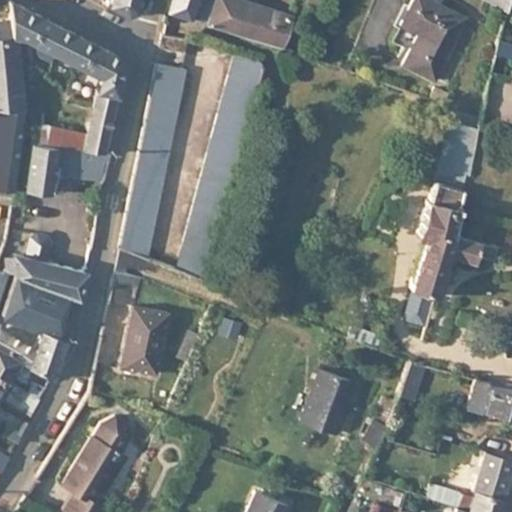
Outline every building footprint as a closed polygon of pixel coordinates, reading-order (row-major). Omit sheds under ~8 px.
[(25,38),(38,14),(26,8),(11,0),(8,0),(9,3),(10,19),(11,37),(15,37),(18,37),(22,36),(25,38)] [(106,0),(105,5),(126,16),(135,12),(137,0),(106,0)] [(168,0),(166,11),(185,17),(190,0),(168,0)] [(190,0),(185,17),(201,23),(208,0),(190,0)] [(208,0),(201,23),(257,40),(275,46),(285,16),(292,0),(281,0),(275,14),(233,0),(208,0)] [(429,0),(407,0),(397,22),(415,31),(399,62),(431,79),(462,17),(429,0)] [(484,0),(503,10),(505,11),(508,0),(484,0)] [(42,47),(55,23),(47,18),(38,14),(25,38),(34,43),(42,47)] [(0,111),(21,111),(15,37),(11,37),(10,19),(0,20),(0,111)] [(79,66),(93,42),(79,35),(55,23),(42,47),(53,53),(79,66)] [(187,38),(162,33),(159,47),(184,53),(187,38)] [(42,143),(102,150),(123,64),(119,55),(93,42),(79,66),(98,76),(85,134),(44,127),(42,143)] [(42,47),(34,43),(33,47),(33,52),(50,61),(51,56),(53,53),(42,47)] [(511,57),(511,45),(503,43),(502,48),(500,54),(511,57)] [(254,55),(236,51),(229,74),(259,83),(261,74),(263,69),(263,64),(261,62),(259,59),(257,57),(254,55)] [(184,69),(155,63),(153,77),(182,83),(184,69)] [(259,83),(229,74),(226,88),(255,96),(259,83)] [(182,83),(153,77),(150,90),(179,96),(182,83)] [(26,141),(31,141),(34,142),(34,125),(38,125),(37,88),(27,87),(27,92),(27,115),(26,141)] [(255,96),(226,88),(222,99),(252,107),(255,96)] [(179,96),(150,90),(148,100),(177,106),(179,96)] [(252,107),(222,99),(219,112),(248,121),(252,107)] [(177,106),(148,100),(145,114),(175,120),(177,106)] [(0,187),(10,189),(21,119),(19,119),(21,111),(0,111),(0,187)] [(215,124),(245,133),(248,121),(219,112),(215,124)] [(456,112),(453,121),(477,128),(477,118),(456,112)] [(142,127),(172,133),(175,120),(145,114),(142,127)] [(451,120),(434,178),(460,186),(464,173),(467,174),(477,128),(453,121),(451,120)] [(215,124),(212,138),(241,147),(245,133),(215,124)] [(142,127),(140,142),(169,148),(172,133),(142,127)] [(212,138),(208,151),(237,160),(241,147),(212,138)] [(34,142),(31,141),(25,186),(26,186),(49,189),(52,172),(103,180),(110,151),(102,150),(42,143),(34,142)] [(137,155),(167,161),(169,148),(140,142),(137,155)] [(208,151),(205,163),(233,172),(237,160),(208,151)] [(134,168),(164,174),(167,161),(137,155),(134,168)] [(205,163),(200,177),(229,186),(233,172),(205,163)] [(134,168),(118,247),(143,257),(147,258),(164,174),(134,168)] [(200,177),(175,269),(202,280),(203,278),(229,186),(200,177)] [(491,257),(494,244),(452,231),(461,199),(457,197),(460,186),(434,178),(427,198),(423,197),(413,234),(421,237),(407,285),(413,287),(435,293),(440,275),(443,264),(446,252),(471,259),(473,252),(491,257)] [(31,235),(25,255),(45,260),(50,241),(47,235),(37,232),(31,235)] [(118,247),(114,267),(139,277),(143,257),(118,247)] [(81,298),(85,271),(45,260),(25,255),(13,252),(13,255),(6,255),(5,270),(13,273),(81,298)] [(443,264),(440,275),(446,277),(450,266),(443,264)] [(81,301),(81,298),(13,273),(0,307),(0,312),(37,326),(64,337),(63,328),(77,304),(81,301)] [(112,278),(107,300),(132,304),(134,305),(138,283),(112,278)] [(428,316),(435,293),(413,287),(407,310),(428,316)] [(134,305),(132,304),(120,362),(156,370),(168,312),(134,305)] [(305,319),(326,327),(332,312),(310,304),(305,319)] [(51,376),(64,337),(37,326),(30,348),(0,329),(0,346),(19,358),(51,376)] [(191,346),(194,337),(186,332),(182,342),(191,346)] [(185,358),(189,351),(191,346),(182,342),(176,354),(185,358)] [(0,346),(0,372),(8,377),(19,358),(0,346)] [(425,368),(427,363),(407,358),(396,392),(410,396),(419,368),(425,368)] [(209,370),(197,365),(188,388),(199,393),(209,370)] [(355,381),(318,368),(299,417),(335,430),(355,381)] [(511,386),(489,380),(490,377),(474,373),(474,375),(466,404),(482,409),(483,406),(511,415),(511,386)] [(38,400),(46,386),(34,380),(27,392),(38,400)] [(31,414),(38,400),(27,392),(17,384),(10,398),(19,403),(21,408),(31,414)] [(374,445),(375,442),(378,434),(392,403),(381,397),(363,440),(374,445)] [(101,421),(92,436),(120,453),(126,440),(128,424),(114,415),(101,421)] [(15,441),(21,431),(10,425),(4,434),(15,441)] [(386,445),(388,437),(378,434),(375,442),(386,445)] [(120,453),(92,436),(90,435),(62,481),(75,489),(61,511),(100,511),(104,507),(90,499),(120,453)] [(504,498),(511,471),(511,457),(485,449),(472,488),(475,489),(504,498)] [(468,510),(473,496),(429,482),(425,496),(456,506),(468,510)] [(284,511),(288,503),(254,488),(243,511),(284,511)] [(475,511),(499,511),(504,498),(475,489),(473,496),(468,510),(475,511)]
